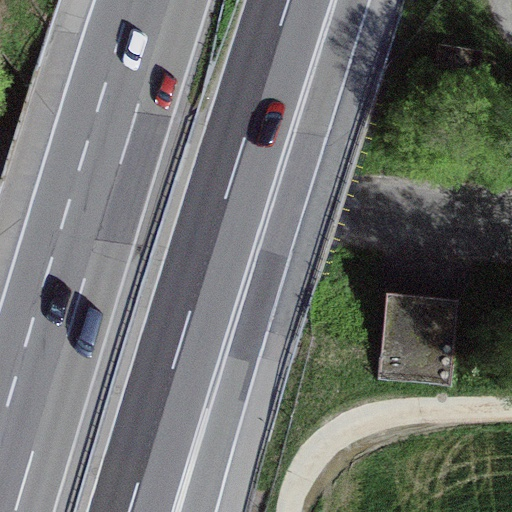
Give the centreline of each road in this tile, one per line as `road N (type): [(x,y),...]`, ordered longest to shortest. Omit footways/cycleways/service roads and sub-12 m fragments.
road 1 (motorway): [(129,511),(288,0)]
road 2 (motorway): [(171,0),(15,511)]
road 3 (motorway): [(198,511),(353,0)]
road 4 (unclassified): [(511,225),(0,172)]
road 5 (track): [(289,511),(301,474),(322,445),(354,425),(388,413),(511,406)]
